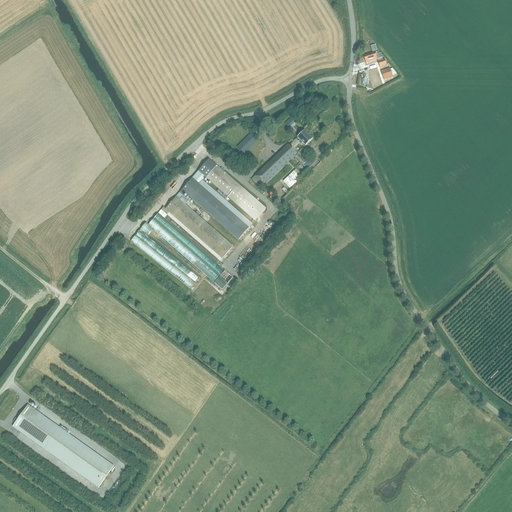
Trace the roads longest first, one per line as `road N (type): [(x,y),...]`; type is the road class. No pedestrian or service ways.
road 1 (unclassified): [(0,394),(139,196),(186,151),(226,120),(348,74)]
road 2 (unclassified): [(511,423),(483,403),(400,286),(386,206),(351,121),(348,74)]
